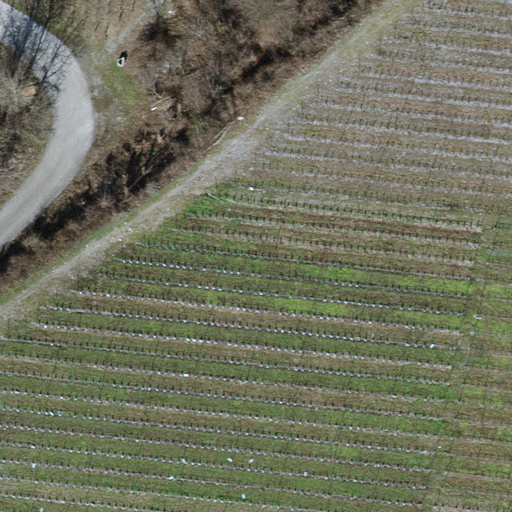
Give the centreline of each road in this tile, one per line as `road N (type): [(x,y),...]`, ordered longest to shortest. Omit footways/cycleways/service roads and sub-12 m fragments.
road 1 (track): [(0,321),(220,167),(425,0)]
road 2 (track): [(0,18),(44,48),(76,88),(71,137),(45,181),(0,225)]
